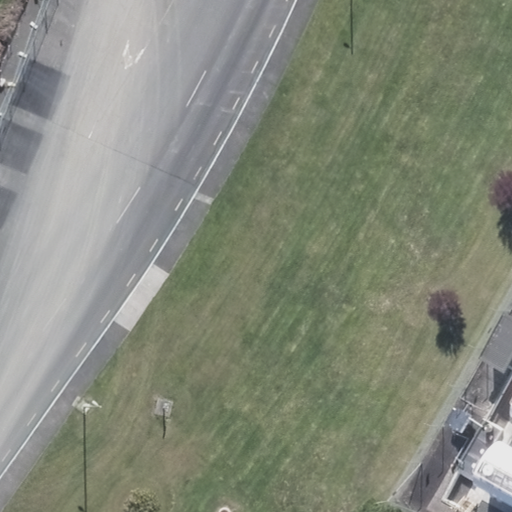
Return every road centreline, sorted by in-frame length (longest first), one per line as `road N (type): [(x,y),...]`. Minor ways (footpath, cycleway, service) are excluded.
road 1 (unclassified): [(0,330),(227,0)]
road 2 (unknown): [(13,308),(92,0)]
